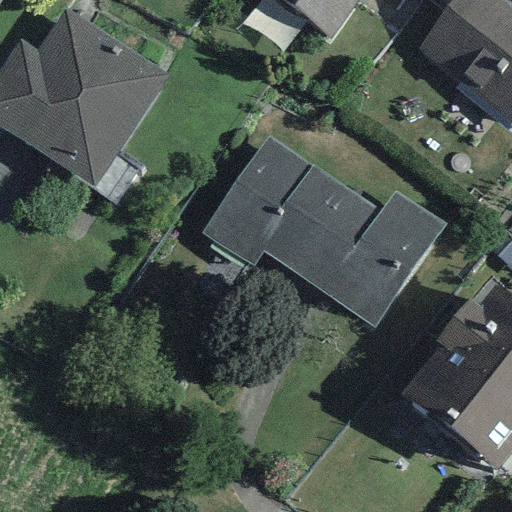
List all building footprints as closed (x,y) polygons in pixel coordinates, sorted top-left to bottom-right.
[(358,0),(274,0),(296,17),(327,41),(358,0)] [(511,15),(493,0),(461,0),(419,53),(511,128),(511,15)] [(168,85),(66,15),(37,57),(22,47),(0,78),(0,131),(92,195),(168,85)] [(381,219),(268,143),(201,239),(253,273),(263,260),(375,335),(445,232),(396,198),(381,219)] [(496,481),(511,461),(511,308),(497,296),(478,318),(472,314),(440,354),(445,358),(405,406),(496,481)]
